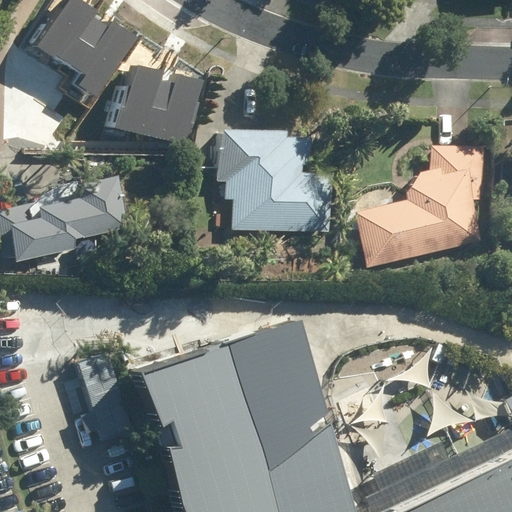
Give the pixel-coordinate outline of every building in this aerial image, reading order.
[(43,56),(45,95),(53,94),(54,120),(113,118),(144,132),(168,79),(111,53),(43,56)] [(261,128),(228,125),(223,199),(233,200),(232,224),(329,231),(333,173),(305,171),(307,135),(260,131),(261,128)] [(428,169),(406,174),(411,195),(403,197),(402,196),(401,195),(400,194),(399,194),(398,193),(397,192),(396,192),(395,191),(393,191),(392,190),(391,190),(390,190),(388,190),(387,190),(386,190),(384,190),(383,190),(382,191),(380,191),(379,191),(378,192),(377,192),(376,193),(375,194),(373,195),(372,196),(371,197),(370,198),(369,199),(368,201),(368,202),(367,203),(367,204),(366,205),(356,208),(368,264),(482,239),(473,201),(478,201),(481,145),(429,143),(428,169)] [(74,247),(72,236),(124,226),(114,170),(85,175),(88,193),(38,202),(39,211),(0,217),(0,230),(5,260),(74,247)] [(131,379),(168,511),(336,511),(314,436),(267,485),(218,359),(131,379)] [(511,511),(511,455),(392,511),(511,511)]
